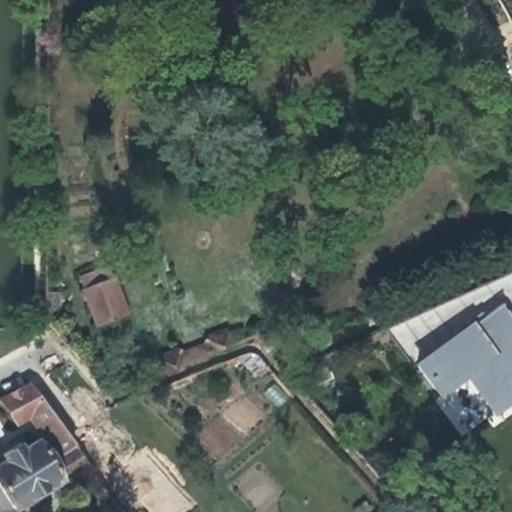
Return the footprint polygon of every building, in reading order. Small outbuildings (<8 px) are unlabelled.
[(149,0),(150,2),(164,8),(171,16),(198,0),(149,0)] [(117,318),(99,270),(74,279),(92,328),(117,318)] [(511,324),(498,305),(479,319),(476,315),(465,322),(468,326),(413,366),(436,397),(465,377),(491,413),(511,397),(511,324)] [(156,359),(162,374),(228,347),(222,332),(204,340),(202,345),(182,352),(175,351),(156,359)] [(42,407),(25,381),(0,395),(0,405),(13,423),(26,415),(42,407)] [(70,445),(42,407),(26,415),(55,455),(70,445)] [(161,473),(114,418),(105,426),(120,443),(112,450),(145,488),(161,473)] [(196,438),(216,458),(236,437),(216,418),(196,438)] [(0,460),(0,461),(0,490),(12,511),(79,470),(83,473),(88,470),(70,445),(55,455),(47,460),(35,441),(21,449),(16,442),(0,452),(0,460)]
